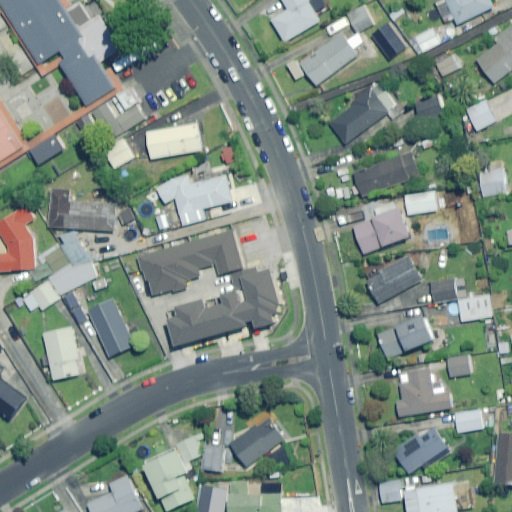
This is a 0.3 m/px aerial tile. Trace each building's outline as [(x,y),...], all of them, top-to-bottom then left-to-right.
[(60,0),(5,0),(2,2),(43,65),(86,37),(60,0)] [(330,10),(323,0),(280,0),(288,12),(273,22),(286,43),(322,21),(319,17),(330,10)] [(445,0),(446,0),(435,5),(444,25),(454,20),(457,26),(494,8),(490,0),(445,0)] [(347,17),(357,34),(374,24),(364,7),(355,12),(347,17)] [(0,33),(4,31),(5,33),(12,29),(8,22),(3,26),(0,21),(0,33)] [(511,72),(511,27),(495,40),(499,45),(477,61),(495,85),(511,72)] [(445,43),(438,28),(409,41),(416,56),(445,43)] [(348,42),(342,34),(300,64),(316,87),(358,57),(354,50),(364,43),(357,35),(348,42)] [(87,43),(60,61),(90,107),(118,89),(87,43)] [(446,61),(443,54),(434,58),(443,78),(462,69),(456,56),(446,61)] [(298,67),(294,60),(278,68),(282,76),(298,67)] [(401,114),(379,84),(353,103),(355,106),(329,124),(345,146),(388,115),(392,121),(401,114)] [(142,103),(134,88),(113,100),(116,106),(122,102),(127,112),(142,103)] [(446,117),(440,94),(414,102),(421,124),(446,117)] [(117,119),(105,100),(89,110),(110,143),(146,119),(140,111),(127,119),(124,115),(117,119)] [(497,122),(486,101),(467,111),(478,132),(497,122)] [(0,104),(0,164),(28,146),(0,104)] [(203,151),(198,125),(146,134),(151,161),(203,151)] [(442,131),(417,141),(421,152),(428,149),(447,142),(442,131)] [(134,159),(123,140),(104,151),(115,170),(134,159)] [(67,172),(51,141),(31,151),(47,182),(67,172)] [(420,178),(412,154),(353,174),(362,199),(420,178)] [(506,162),(491,162),(490,197),(504,198),(506,162)] [(162,205),(175,202),(182,227),(206,220),(203,210),(233,202),(226,177),(205,183),(202,174),(157,186),(162,205)] [(65,191),(49,191),(47,229),(115,232),(117,205),(64,202),(65,191)] [(438,212),(435,192),(405,197),(408,216),(438,212)] [(374,210),(377,218),(352,228),(363,256),(407,240),(411,238),(397,201),(374,210)] [(11,254),(0,254),(0,272),(32,270),(38,270),(36,239),(28,225),(38,219),(29,205),(0,223),(0,231),(11,247),(11,254)] [(121,217),(125,225),(136,220),(132,211),(121,217)] [(235,230),(141,257),(152,296),(246,269),(235,230)] [(73,263),(75,267),(94,263),(76,232),(62,236),(67,245),(62,247),(73,263)] [(49,263),(56,273),(73,263),(62,247),(46,258),(49,263)] [(381,273),(382,277),(367,285),(373,296),(378,306),(422,282),(409,258),(381,273)] [(50,276),(56,273),(49,263),(32,270),(38,281),(50,276)] [(56,273),(50,276),(53,281),(33,293),(44,311),(62,299),(61,297),(100,277),(94,263),(75,267),(73,263),(56,273)] [(177,348),(250,328),(248,324),(255,322),(257,329),(279,323),(278,318),(283,309),(272,271),(259,275),(257,269),(244,273),(233,276),(238,292),(180,309),(182,316),(169,319),(177,348)] [(454,283),(454,280),(430,284),(433,305),(467,300),(464,281),(454,283)] [(494,317),(491,296),(458,302),(462,323),(494,317)] [(135,348),(114,300),(88,311),(109,359),(135,348)] [(436,342),(426,317),(379,336),(388,361),(436,342)] [(81,376),(72,329),(45,335),(49,355),(40,357),(43,368),(51,366),(54,382),(81,376)] [(507,342),(497,344),(499,355),(509,354),(507,342)] [(471,375),(468,357),(447,362),(450,379),(471,375)] [(0,375),(5,369),(0,364),(0,413),(10,421),(26,400),(0,380),(0,375)] [(399,420),(402,419),(403,425),(433,419),(432,413),(453,409),(447,383),(433,386),(430,370),(409,374),(411,384),(400,386),(403,401),(396,402),(399,420)] [(484,430),(481,411),(455,415),(458,434),(484,430)] [(286,441),(269,417),(230,444),(247,468),(286,441)] [(451,455),(433,428),(395,451),(410,475),(440,456),(443,460),(451,455)] [(511,436),(498,436),(498,441),(491,440),(490,453),(497,454),(494,485),(511,486),(511,436)] [(183,476),(193,471),(181,447),(145,464),(167,511),(168,511),(194,499),(183,476)] [(225,451),(205,449),(203,471),(222,473),(225,451)] [(461,472),(482,466),(479,456),(459,463),(461,472)] [(140,511),(144,511),(128,477),(110,485),(114,494),(87,506),(90,511),(140,511)] [(456,511),(452,484),(404,493),(407,511),(456,511)] [(283,511),(283,496),(235,496),(234,511),(283,511)]
